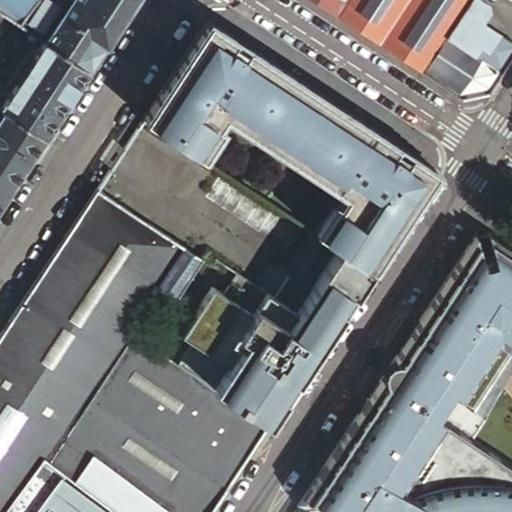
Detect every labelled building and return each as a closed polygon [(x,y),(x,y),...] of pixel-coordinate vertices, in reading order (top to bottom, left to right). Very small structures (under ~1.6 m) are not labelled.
[(0,0),(0,14),(40,41),(86,71),(104,44),(133,0),(0,0)] [(310,0),(420,73),(443,39),(479,62),(474,70),(486,92),(511,53),(511,45),(478,24),(487,12),(485,5),(477,0),(310,0)] [(140,120),(199,158),(218,129),(214,126),(221,116),(225,118),(338,192),(343,195),(335,208),(330,205),(312,232),(314,233),(322,238),(337,248),(368,269),(430,174),(429,168),(207,23),(204,24),(140,120)] [(459,99),(486,92),(474,70),(479,62),(443,39),(420,73),(459,99)] [(86,71),(40,41),(0,104),(0,110),(42,138),(86,71)] [(0,110),(0,202),(42,138),(0,110)] [(225,118),(221,116),(214,126),(218,129),(225,118)] [(199,258),(94,190),(66,233),(154,290),(171,301),(199,258)] [(338,192),(330,205),(335,208),(343,195),(338,192)] [(304,511),(511,511),(511,248),(483,230),(471,233),(390,355),(394,358),(391,357),(388,358),(385,358),(382,360),(380,361),(378,363),(377,367),(376,370),(376,374),(377,378),(378,381),(367,398),(296,507),(304,511)] [(293,281),(322,238),(314,233),(286,276),(287,277),(293,281)] [(176,365),(266,425),(284,398),(277,394),(288,377),(295,381),(339,313),(333,309),(344,292),(351,296),(368,269),(337,248),(308,291),(293,281),(287,277),(272,299),(236,275),(222,295),(211,288),(180,335),(191,343),(176,365)] [(339,313),(351,296),(344,292),(333,309),(339,313)] [(284,398),(295,381),(288,377),(277,394),(284,398)] [(62,478),(39,461),(2,511),(37,511),(61,479),(62,478)] [(104,511),(61,479),(37,511),(104,511)]
